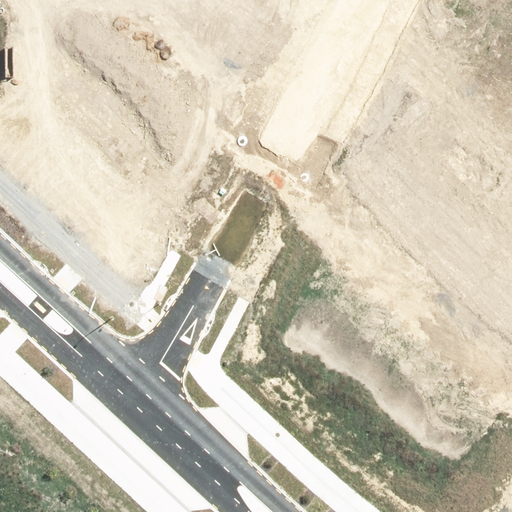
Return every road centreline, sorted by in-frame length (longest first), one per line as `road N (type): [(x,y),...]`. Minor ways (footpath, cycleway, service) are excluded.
road 1 (residential): [(264,176),(511,374)]
road 2 (residential): [(92,0),(264,176)]
road 3 (residential): [(264,176),(149,383)]
road 4 (residential): [(0,245),(149,383)]
road 5 (residential): [(362,0),(264,176)]
road 6 (residential): [(149,383),(288,511)]
road 7 (residential): [(130,416),(0,296)]
road 8 (residential): [(235,511),(130,416)]
